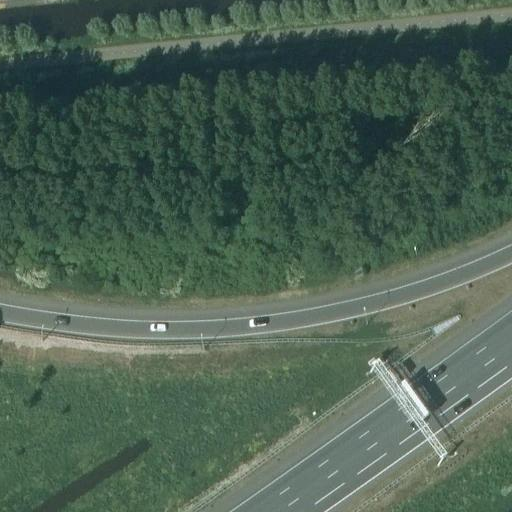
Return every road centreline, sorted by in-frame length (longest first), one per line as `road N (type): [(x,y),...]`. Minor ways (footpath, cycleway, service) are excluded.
road 1 (motorway): [(511,255),(397,298),(248,327),(115,329),(0,314)]
road 2 (motorway): [(511,345),(279,511)]
